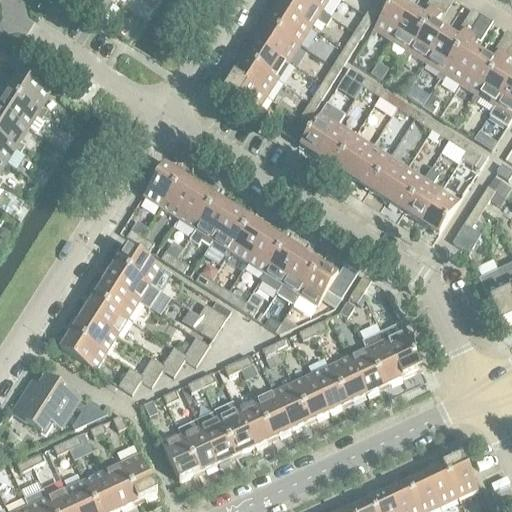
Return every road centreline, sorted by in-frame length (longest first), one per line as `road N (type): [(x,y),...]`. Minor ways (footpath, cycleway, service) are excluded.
road 1 (residential): [(487,395),(419,278),(169,115)]
road 2 (residential): [(0,378),(169,115)]
road 3 (residential): [(240,511),(487,395)]
road 4 (residential): [(169,115),(34,29)]
road 5 (residential): [(169,115),(242,0)]
